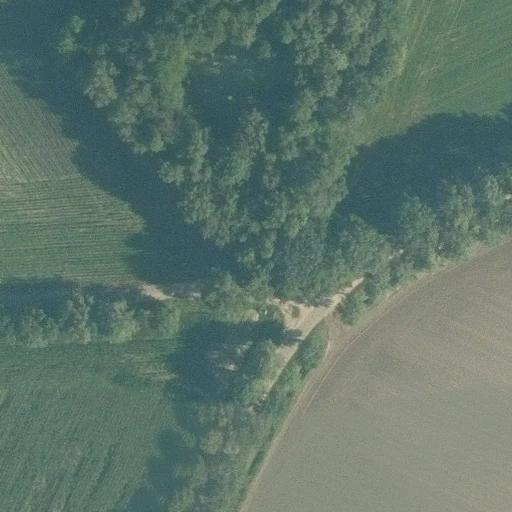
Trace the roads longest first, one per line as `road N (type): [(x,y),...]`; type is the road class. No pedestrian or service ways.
road 1 (unclassified): [(204,511),(293,332),(326,293),(418,227),(511,187)]
road 2 (track): [(0,304),(326,293)]
